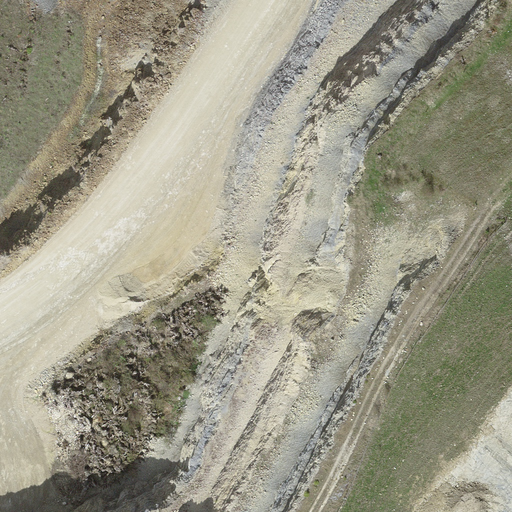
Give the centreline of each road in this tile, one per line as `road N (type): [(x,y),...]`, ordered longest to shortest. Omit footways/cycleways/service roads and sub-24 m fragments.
road 1 (track): [(281,0),(195,126),(61,272),(0,314)]
road 2 (track): [(475,208),(310,511)]
